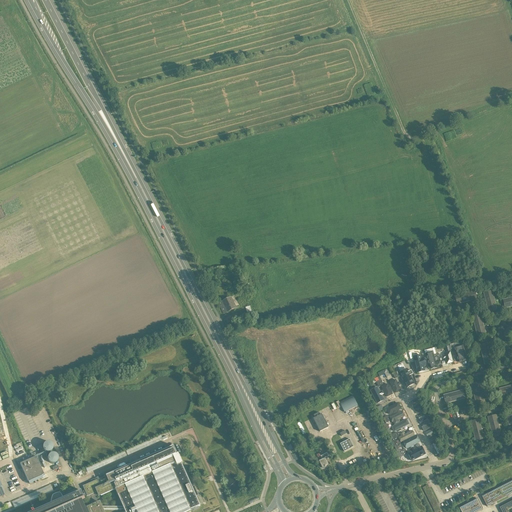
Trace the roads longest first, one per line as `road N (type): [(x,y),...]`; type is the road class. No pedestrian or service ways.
road 1 (primary): [(29,0),(134,183),(285,482)]
road 2 (primary): [(294,478),(45,0)]
road 3 (track): [(348,0),(405,134),(424,133)]
road 4 (residential): [(511,327),(503,333),(507,363),(440,382),(438,406)]
